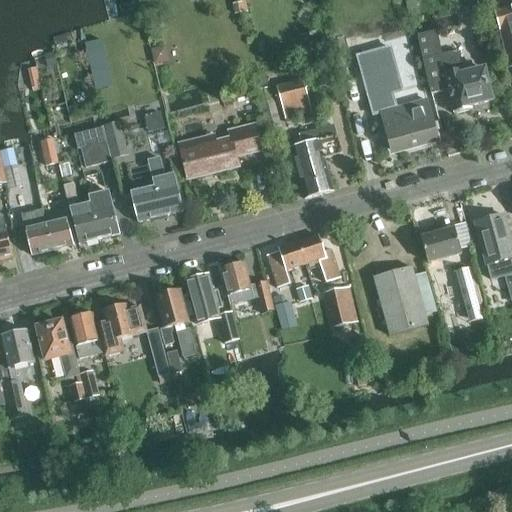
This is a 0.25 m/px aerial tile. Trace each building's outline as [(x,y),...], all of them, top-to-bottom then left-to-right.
[(245,0),(234,0),(235,3),(232,4),(234,14),(248,12),(246,2),(245,0)] [(413,0),(411,0),(404,2),(407,15),(417,13),(413,0)] [(511,8),(495,13),(500,32),(510,69),(511,68),(511,8)] [(449,90),(449,91),(454,114),(454,115),(472,111),(471,107),(493,102),(485,71),(464,76),(458,52),(443,56),(435,25),(421,28),(422,33),(416,35),(431,95),(445,92),(445,91),(449,90)] [(166,47),(153,50),(156,65),(169,62),(169,61),(166,47)] [(381,114),(391,151),(437,138),(427,101),(396,110),(392,91),(401,89),(391,50),(360,58),(369,91),(366,92),(373,116),(381,114)] [(54,53),(45,56),(49,68),(58,66),(54,53)] [(29,69),(33,88),(41,86),(37,68),(29,69)] [(277,89),(286,120),(312,113),(303,82),(277,89)] [(259,101),(264,119),(268,131),(281,128),(270,89),(242,97),(245,105),(259,101)] [(163,113),(146,117),(149,133),(166,129),(163,113)] [(121,124),(104,128),(104,130),(105,135),(112,160),(128,155),(121,124)] [(178,144),(180,152),(188,181),(239,168),(236,158),(262,152),(256,126),(229,133),(231,139),(217,143),(215,135),(178,144)] [(319,143),(291,150),(305,200),(334,193),(325,160),(343,155),(335,127),(316,132),(319,143)] [(104,130),(104,128),(77,135),(86,169),(112,163),(112,160),(105,135),(104,130)] [(59,163),(55,141),(43,143),(47,165),(59,163)] [(10,189),(22,186),(15,157),(3,160),(10,189)] [(155,190),(132,196),(138,223),(183,213),(174,176),(165,179),(160,159),(148,162),(155,190)] [(69,206),(72,220),(79,245),(100,240),(91,205),(80,208),(74,184),(64,187),(69,206)] [(120,235),(109,193),(89,198),(91,205),(100,240),(120,235)] [(58,223),(47,226),(52,252),(73,247),(67,221),(72,220),(69,206),(55,210),(58,223)] [(52,252),(47,226),(35,229),(31,214),(22,217),(32,257),(52,252)] [(490,278),(511,271),(511,261),(511,259),(511,245),(504,217),(475,225),(487,266),(490,278)] [(0,262),(14,259),(6,228),(3,219),(0,219),(0,262)] [(421,240),(428,264),(462,255),(455,230),(421,240)] [(318,237),(300,243),(306,266),(319,262),(326,284),(341,280),(332,251),(324,254),(318,237)] [(306,266),(300,243),(279,250),(280,253),(267,257),(278,290),(291,286),(286,272),(306,266)] [(267,283),(251,288),(245,264),(221,271),(231,306),(258,299),(262,315),(274,312),(267,283)] [(374,279),(390,337),(428,326),(412,269),(374,279)] [(189,295),(194,316),(222,309),(218,292),(213,293),(209,276),(185,282),(189,295)] [(310,288),(298,292),(301,304),(314,300),(310,288)] [(358,323),(350,288),(326,294),(334,329),(358,323)] [(160,330),(162,337),(165,347),(174,344),(172,335),(174,328),(188,324),(187,318),(181,297),(180,292),(177,293),(174,291),(168,293),(166,296),(156,299),(165,329),(160,330)] [(189,295),(181,297),(187,318),(194,316),(189,295)] [(277,307),(283,331),(296,328),(290,303),(277,307)] [(121,340),(147,334),(159,379),(171,376),(158,330),(146,333),(140,308),(128,311),(127,306),(103,312),(106,325),(98,327),(105,357),(124,352),(121,340)] [(222,316),(225,330),(236,327),(232,313),(222,316)] [(70,321),(77,348),(80,360),(103,354),(100,342),(93,315),(70,321)] [(61,358),(66,380),(80,377),(72,344),(68,345),(62,323),(52,325),(49,323),(42,325),(40,328),(37,329),(46,362),(61,358)] [(8,367),(0,369),(4,386),(8,405),(12,421),(27,418),(20,385),(25,383),(22,367),(33,364),(26,334),(24,334),(21,332),(15,334),(13,337),(2,339),(8,367)] [(360,336),(350,339),(352,349),(363,347),(360,336)] [(177,352),(167,355),(172,376),(183,373),(177,352)] [(0,407),(8,405),(4,386),(0,369),(0,367),(0,407)] [(93,372),(80,375),(82,384),(86,400),(99,397),(93,372)] [(363,381),(355,383),(357,389),(365,388),(363,381)] [(82,384),(69,387),(73,404),(86,400),(82,384)]
